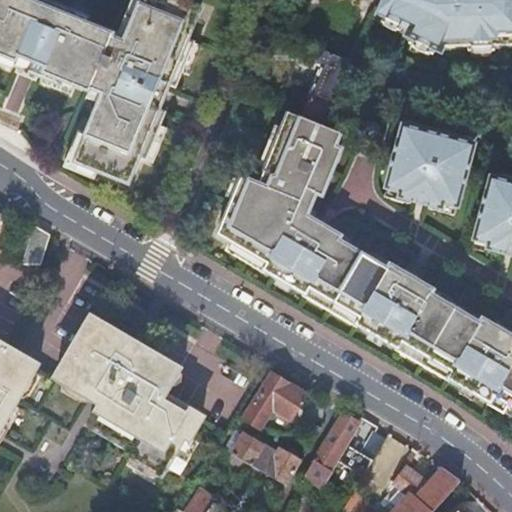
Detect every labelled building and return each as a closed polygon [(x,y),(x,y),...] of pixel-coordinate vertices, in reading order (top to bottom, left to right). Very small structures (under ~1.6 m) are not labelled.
[(90,88),(96,90),(113,38),(111,37),(112,34),(85,23),(88,18),(44,0),(0,0),(0,59),(12,65),(17,67),(38,76),(43,78),(60,85),(62,80),(75,85),(89,91),(90,88)] [(162,85),(166,74),(167,72),(174,50),(176,43),(189,2),(184,0),(140,0),(123,42),(113,38),(96,90),(102,93),(99,103),(86,133),(74,162),(97,171),(128,184),(130,179),(139,154),(161,85),(162,85)] [(115,31),(113,38),(123,42),(140,0),(131,0),(118,33),(115,31)] [(511,0),(380,0),(380,2),(375,13),(383,17),(402,25),(408,28),(404,35),(411,38),(435,50),(441,53),(444,47),(468,46),(494,45),(511,44),(511,0)] [(166,74),(179,79),(181,72),(194,42),(188,40),(201,7),(189,2),(176,43),(174,50),(167,72),(166,74)] [(400,30),(402,25),(383,17),(381,21),(384,23),(383,25),(388,28),(396,31),(397,29),(400,30)] [(435,50),(411,38),(409,42),(412,43),(411,46),(417,50),(425,53),(429,54),(430,52),(433,54),(435,50)] [(194,42),(181,72),(189,75),(201,46),(194,42)] [(494,45),(468,46),(468,51),(471,51),(471,53),(478,54),(486,53),(491,52),(491,50),(494,50),(494,45)] [(322,127),(352,63),(331,54),(329,53),(322,50),(317,64),(322,67),(309,97),(311,97),(302,118),(322,127)] [(0,65),(10,70),(12,65),(0,59),(0,65)] [(38,76),(17,67),(15,72),(17,73),(26,76),(34,80),(36,81),(38,76)] [(175,87),(179,79),(166,74),(162,85),(161,85),(139,154),(130,179),(139,157),(146,160),(160,125),(165,112),(159,110),(169,85),(175,87)] [(60,85),(43,78),(41,83),(71,95),(75,85),(62,80),(60,85)] [(93,100),(96,90),(90,88),(89,91),(87,98),(93,100)] [(102,93),(96,90),(93,100),(99,103),(102,93)] [(339,133),(322,127),(302,118),(287,112),(280,127),(274,143),(270,152),(263,168),(257,184),(239,176),(238,179),(230,198),(216,233),(230,242),(252,255),(248,263),(263,271),(263,270),(276,278),(290,286),(303,294),(303,295),(317,303),(322,295),(346,309),(341,317),(355,325),(356,324),(369,332),(383,340),(396,348),(395,349),(410,357),(415,349),(438,363),(434,371),(447,379),(448,378),(462,386),(476,395),(489,402),(488,403),(511,416),(511,336),(508,334),(498,328),(494,326),(481,318),(479,323),(476,321),(458,310),(451,306),(433,296),(430,294),(432,290),(419,282),(415,280),(406,274),(402,272),(389,264),(386,269),(383,267),(365,256),(358,252),(340,242),(337,240),(339,236),(324,227),(322,225),(319,224),(312,220),(305,216),(315,193),(320,195),(340,148),(334,146),(339,133)] [(256,165),(263,168),(270,152),(274,143),(280,127),(273,124),(256,165)] [(160,125),(146,160),(153,163),(167,128),(160,125)] [(448,138),(426,132),(402,125),(386,186),(400,190),(399,196),(410,199),(415,200),(420,202),(424,202),(429,204),(440,207),(442,201),(456,205),(472,144),(448,138)] [(428,127),(426,132),(448,138),(449,133),(428,127)] [(63,167),(71,170),(83,132),(78,130),(63,167)] [(83,132),(71,170),(94,179),(97,171),(74,162),(86,133),(83,132)] [(224,195),(230,198),(238,179),(231,176),(224,195)] [(487,247),(499,250),(504,251),(508,253),(511,253),(511,183),(490,178),(474,238),(489,242),(487,247)] [(409,203),(410,199),(399,196),(400,190),(386,186),(383,196),(409,203)] [(453,215),(456,205),(442,201),(440,207),(429,204),(428,208),(453,215)] [(41,266),(50,236),(35,227),(23,266),(41,266)] [(343,238),(340,242),(358,252),(360,248),(343,238)] [(498,255),(499,250),(487,247),(489,242),(474,238),(472,248),(498,255)] [(226,250),(248,263),(252,255),(230,242),(226,250)] [(367,252),(365,256),(383,267),(385,263),(367,252)] [(405,267),(402,272),(406,274),(415,280),(419,282),(422,277),(405,267)] [(287,292),(290,286),(276,278),(272,283),(287,292)] [(435,292),(433,296),(451,306),(453,302),(435,292)] [(317,303),(341,317),(346,309),(322,295),(317,303)] [(460,306),(458,310),(476,321),(478,317),(460,306)] [(131,341),(90,318),(56,378),(87,397),(105,407),(93,427),(104,434),(109,426),(134,442),(127,454),(163,475),(185,437),(191,439),(202,417),(165,394),(179,368),(134,343),(131,341)] [(511,329),(497,321),(494,326),(498,328),(508,334),(511,336),(511,329)] [(380,346),(383,340),(369,332),(365,338),(380,346)] [(0,427),(37,365),(0,342),(0,427)] [(410,357),(434,371),(438,363),(415,349),(410,357)] [(289,425),(307,396),(273,374),(244,419),(262,430),(275,410),(281,413),(277,418),(289,425)] [(473,400),(476,395),(462,386),(459,392),(473,400)] [(342,414),(304,478),(312,485),(323,467),(331,472),(359,424),(342,414)] [(312,447),(320,433),(313,429),(305,443),(312,447)] [(380,450),(389,435),(379,429),(370,444),(380,450)] [(237,431),(225,450),(277,482),(287,488),(302,463),(280,451),(278,456),(237,431)] [(277,482),(225,450),(217,463),(247,481),(268,496),(277,482)] [(432,511),(460,482),(443,471),(429,484),(409,466),(396,481),(410,494),(397,508),(401,511),(432,511)] [(332,484),(324,495),(342,511),(346,505),(352,496),(332,484)] [(200,491),(186,511),(219,511),(214,508),(217,502),(200,491)]
